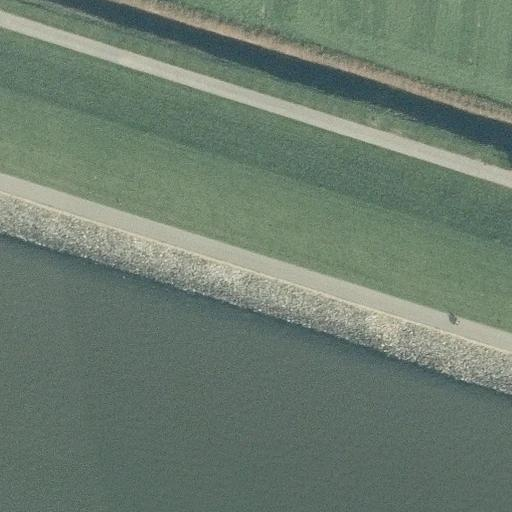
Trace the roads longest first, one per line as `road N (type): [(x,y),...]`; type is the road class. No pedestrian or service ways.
road 1 (unclassified): [(511,186),(0,23)]
road 2 (unclassified): [(0,200),(511,361)]
